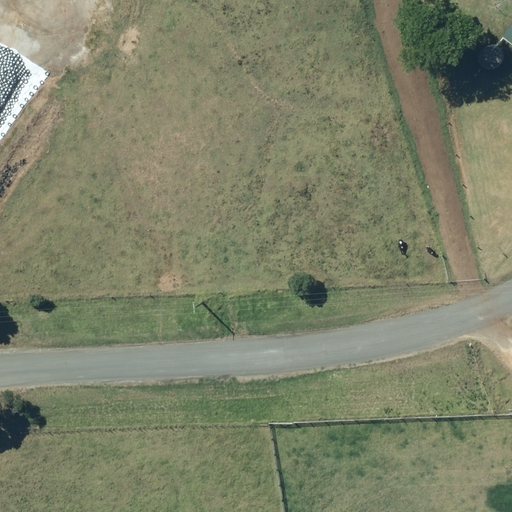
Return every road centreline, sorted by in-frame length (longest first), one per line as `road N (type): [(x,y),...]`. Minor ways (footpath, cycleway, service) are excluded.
road 1 (unclassified): [(511,299),(474,321),(353,347),(0,375)]
road 2 (track): [(402,0),(474,321)]
